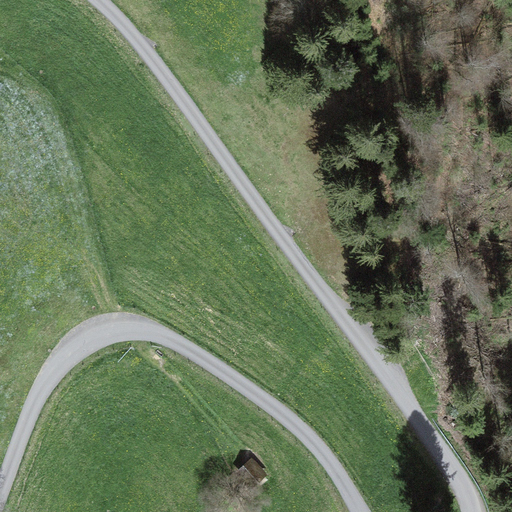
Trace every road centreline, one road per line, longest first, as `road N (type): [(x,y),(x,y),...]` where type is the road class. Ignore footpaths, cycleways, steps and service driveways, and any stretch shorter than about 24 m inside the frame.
road 1 (track): [(474,511),(455,471),(374,355),(98,0)]
road 2 (track): [(0,494),(57,363),(83,342),(129,330),(173,340),(239,381),(316,447),(360,511)]
